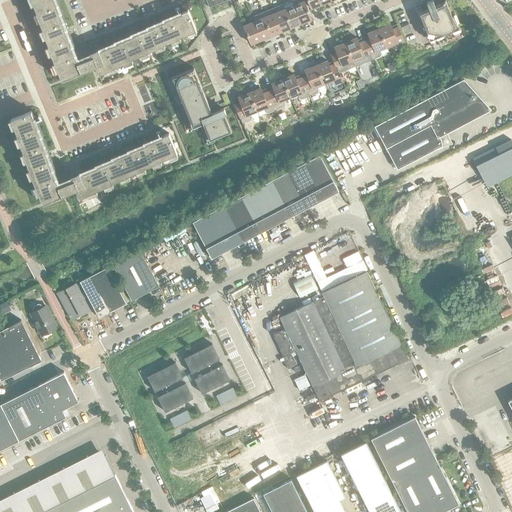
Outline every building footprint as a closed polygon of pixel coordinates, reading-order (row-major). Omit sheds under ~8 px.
[(188,10),(181,12),(182,13),(165,20),(166,21),(149,27),(150,28),(134,35),(117,42),(117,43),(101,50),(90,55),(91,57),(78,62),(71,46),(72,46),(65,30),(66,29),(59,13),(60,13),(54,0),(31,0),(37,12),(36,12),(43,29),(42,29),(49,45),(48,45),(62,79),(95,66),(98,74),(116,67),(115,67),(132,60),(132,59),(148,52),(164,45),(164,44),(180,38),(180,37),(196,30),(188,10)] [(291,27),(301,23),(292,0),(282,4),(291,27)] [(303,0),(292,0),(301,23),(312,19),(303,0)] [(322,4),(319,0),(307,0),(311,8),(322,4)] [(418,12),(429,40),(460,28),(460,29),(461,28),(458,25),(454,15),(452,16),(445,0),(444,0),(445,1),(435,5),(432,0),(427,2),(427,3),(423,4),(425,9),(418,12)] [(291,27),(282,4),(272,8),(281,32),(291,27)] [(262,12),(271,36),(281,32),(272,8),(262,12)] [(252,16),(254,21),(261,40),(271,36),(262,12),(252,16)] [(251,44),(261,40),(254,21),(244,25),(251,44)] [(390,24),(379,28),(387,48),(394,45),(395,48),(397,49),(406,45),(398,27),(392,29),(390,24)] [(379,51),(387,48),(379,28),(362,35),(372,59),(380,56),(380,53),(379,51)] [(364,62),(372,59),(362,35),(345,42),(353,61),(360,58),(362,61),(364,62)] [(355,66),(353,61),(345,42),(334,46),(337,52),(331,54),(335,64),(339,73),(355,66)] [(322,60),(315,63),(324,84),(331,81),(332,84),(334,85),(343,82),(339,73),(335,64),(329,66),(327,60),(322,62),(322,60)] [(309,96),(317,93),(318,90),(317,87),(324,84),(315,63),(308,66),(309,67),(304,70),(305,72),(300,74),(309,96)] [(194,68),(171,77),(191,125),(196,123),(197,126),(202,123),(208,137),(213,136),(214,138),(231,131),(225,114),(226,114),(224,108),(219,110),(217,104),(210,107),(194,68)] [(288,74),(282,76),(291,98),(297,95),(299,98),(301,99),(309,96),(300,74),(295,76),(294,74),(289,76),(288,74)] [(276,109),(284,106),(284,104),(283,101),(291,98),(282,76),(275,79),(276,81),(271,83),(272,86),(267,88),(276,109)] [(455,83),(374,126),(397,169),(442,145),(440,136),(482,114),(464,78),(455,83)] [(255,87),(248,90),(257,111),(264,108),(265,112),(268,113),(276,109),(267,88),(262,90),(261,87),(256,89),(255,87)] [(233,101),(242,123),(250,120),(251,117),(250,114),(257,111),(248,90),(242,93),(243,95),(238,97),(239,99),(233,101)] [(35,120),(34,119),(31,111),(11,119),(18,135),(17,136),(24,152),(23,152),(30,169),(29,169),(43,203),(45,202),(76,189),(79,198),(96,191),(96,190),(113,183),(113,182),(129,176),(128,175),(145,168),(144,168),(161,161),(160,160),(177,154),(169,133),(162,136),(163,137),(146,143),(147,144),(130,151),(131,151),(114,158),(115,159),(98,166),(82,173),(82,174),(58,184),(52,170),(53,169),(46,153),(47,153),(40,137),(41,136),(34,120),(35,120)] [(511,174),(511,141),(511,139),(473,158),(487,187),(511,174)] [(320,154),(304,163),(323,199),(339,191),(320,154)] [(307,207),(323,199),(304,163),(288,171),(307,207)] [(291,216),(307,207),(288,171),(272,179),(291,216)] [(275,224),(291,216),(272,179),(256,188),(275,224)] [(256,188),(240,196),(259,233),(275,224),(256,188)] [(243,241),(259,233),(240,196),(224,205),(243,241)] [(227,249),(243,241),(224,205),(208,213),(227,249)] [(212,258),(227,249),(208,213),(192,221),(212,258)] [(140,249),(113,264),(132,300),(159,285),(140,249)] [(107,266),(80,281),(94,308),(93,308),(93,309),(95,308),(98,314),(97,315),(97,316),(106,311),(108,313),(108,312),(126,302),(107,266)] [(323,296),(280,317),(320,400),(408,358),(367,271),(322,292),(323,296)] [(75,283),(58,292),(72,319),(90,310),(75,283)] [(42,335),(57,328),(45,305),(43,307),(42,305),(40,304),(38,304),(34,305),(33,307),(33,309),(34,311),(31,312),(42,335)] [(0,377),(1,380),(33,364),(33,363),(41,360),(39,356),(39,355),(21,320),(0,330),(0,377)] [(219,358),(211,343),(184,357),(192,372),(219,358)] [(183,377),(175,362),(147,375),(154,391),(183,377)] [(229,379),(222,364),(194,377),(202,393),(229,379)] [(56,375),(1,403),(0,403),(0,449),(66,416),(63,409),(79,401),(69,380),(64,371),(56,375)] [(193,397),(185,382),(157,395),(165,410),(193,397)] [(441,511),(459,504),(415,416),(371,438),(407,511),(441,511)] [(401,511),(366,441),(341,453),(370,511),(401,511)] [(98,483),(114,475),(105,455),(104,455),(101,449),(85,457),(98,483)] [(296,476),(314,511),(345,511),(340,500),(345,497),(327,460),(296,476)] [(133,511),(115,474),(114,475),(98,483),(38,511),(133,511)] [(307,511),(291,478),(263,492),(272,511),(307,511)] [(260,511),(253,497),(223,511),(260,511)]
